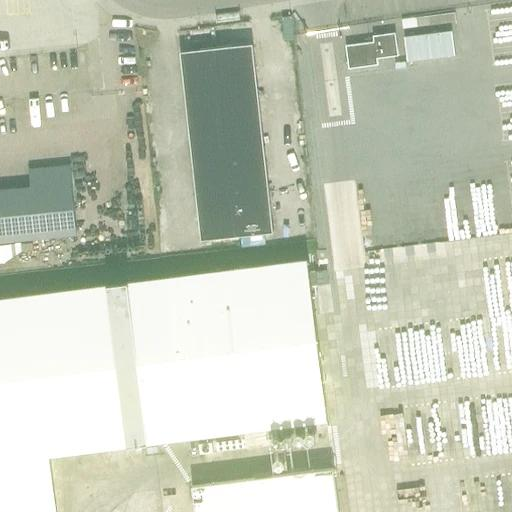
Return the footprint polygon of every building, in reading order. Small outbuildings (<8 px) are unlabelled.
[(404,37),(407,62),(455,56),(452,31),(404,37)] [(383,58),(399,56),(396,33),(383,35),(373,36),(374,42),(346,46),(349,69),(377,65),(376,59),(383,58)] [(274,233),(253,45),(181,53),(201,237),(202,241),(274,233)] [(0,242),(77,235),(70,165),(29,169),(31,187),(0,190),(0,242)] [(56,511),(49,455),(327,420),(307,259),(0,298),(0,511),(56,511)] [(339,511),(333,467),(192,485),(195,511),(339,511)]
